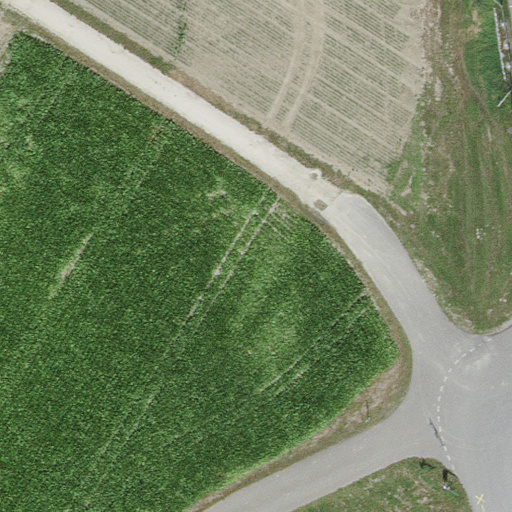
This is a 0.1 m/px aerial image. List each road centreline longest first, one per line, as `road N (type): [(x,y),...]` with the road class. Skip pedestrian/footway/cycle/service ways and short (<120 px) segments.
road 1 (track): [(19,0),(343,207),(485,406)]
road 2 (track): [(485,406),(402,434),(245,511)]
